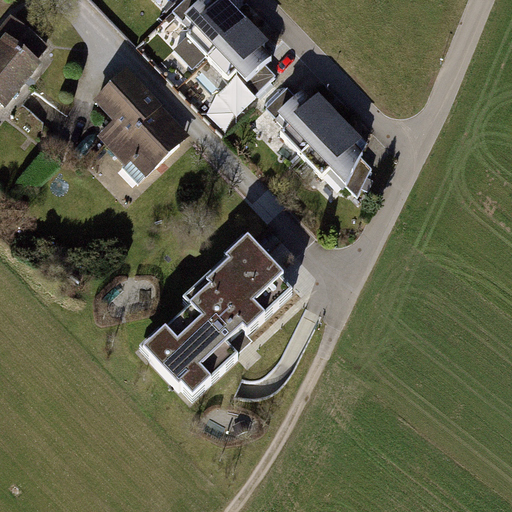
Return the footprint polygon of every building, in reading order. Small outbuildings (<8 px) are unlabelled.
[(201,0),(186,0),(172,13),(194,35),(176,52),(194,70),(206,58),(209,61),(246,24),(224,2),(220,6),(214,0),(206,0),(204,2),(201,0)] [(0,106),(6,111),(41,68),(36,63),(47,49),(12,21),(0,36),(0,106)] [(269,48),(246,24),(209,61),(229,82),(234,77),(256,99),(277,79),(266,69),(273,62),(264,53),(269,48)] [(191,139),(127,74),(94,106),(114,126),(98,141),(143,186),(191,139)] [(302,160),(341,123),(319,100),(313,105),(304,96),(298,102),(288,91),(267,111),(289,133),(282,140),(302,160)] [(341,123),(302,160),(322,181),(329,175),(344,191),(347,188),(358,200),(371,171),(362,160),(363,157),(358,151),(362,147),(341,123)] [(231,356),(295,297),(241,238),(220,257),(227,265),(184,304),(191,313),(162,339),(156,333),(136,351),(188,408),(237,363),(231,356)]
